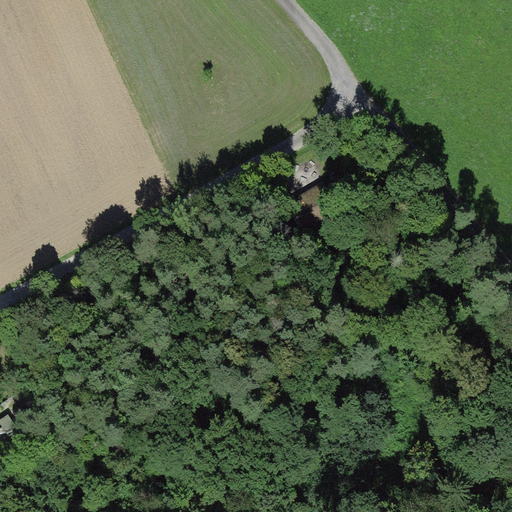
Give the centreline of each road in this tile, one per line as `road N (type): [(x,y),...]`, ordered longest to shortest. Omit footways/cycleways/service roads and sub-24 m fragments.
road 1 (track): [(0,307),(324,125),(343,72),(282,0)]
road 2 (track): [(343,72),(511,267)]
